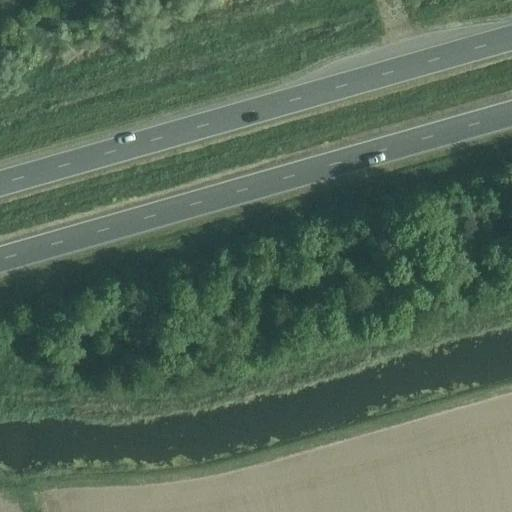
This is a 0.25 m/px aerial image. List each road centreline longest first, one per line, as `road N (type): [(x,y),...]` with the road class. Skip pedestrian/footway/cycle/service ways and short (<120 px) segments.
road 1 (trunk): [(511,37),(0,186)]
road 2 (trunk): [(0,265),(511,118)]
